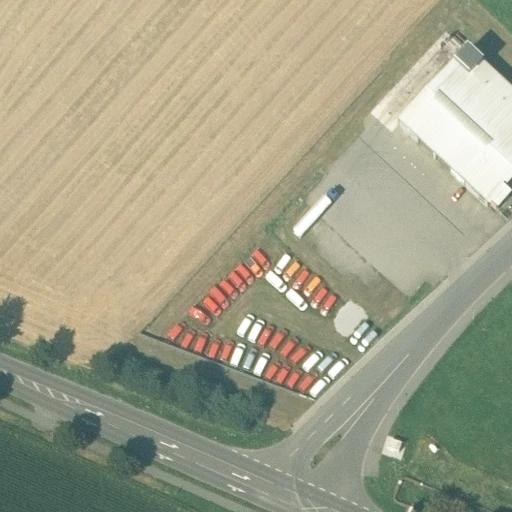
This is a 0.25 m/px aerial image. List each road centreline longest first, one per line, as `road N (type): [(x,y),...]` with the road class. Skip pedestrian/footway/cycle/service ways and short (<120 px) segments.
road 1 (unclassified): [(292,500),(376,391),(511,250)]
road 2 (secondary): [(0,372),(292,500)]
